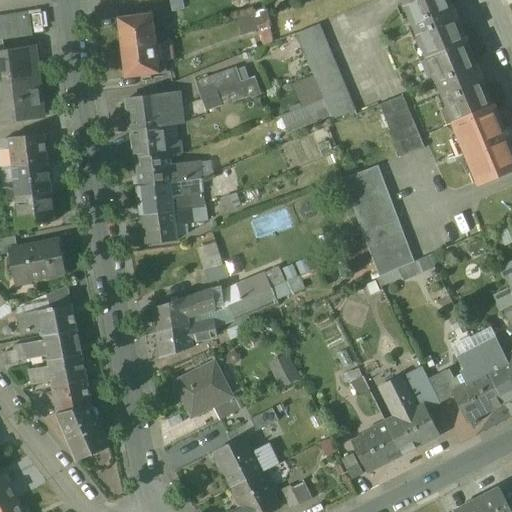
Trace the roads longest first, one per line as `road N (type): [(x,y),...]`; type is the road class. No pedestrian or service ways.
road 1 (residential): [(71,0),(162,511)]
road 2 (residential): [(368,511),(511,438)]
road 3 (residential): [(0,393),(97,511)]
